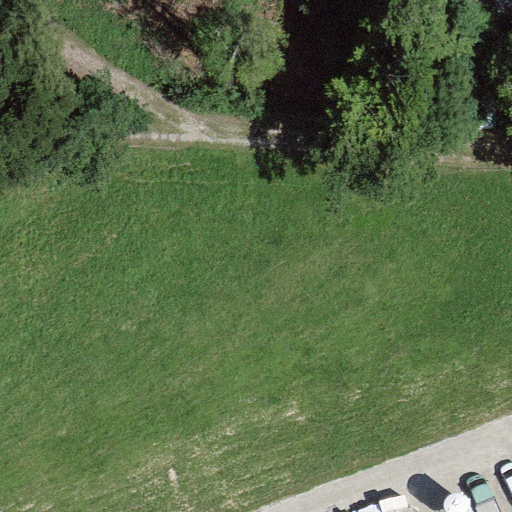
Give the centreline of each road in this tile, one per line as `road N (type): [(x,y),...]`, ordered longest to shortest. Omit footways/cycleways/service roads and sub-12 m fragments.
road 1 (track): [(254,151),(22,0)]
road 2 (track): [(511,158),(254,151)]
road 3 (track): [(0,132),(254,151)]
road 4 (track): [(511,439),(322,511)]
